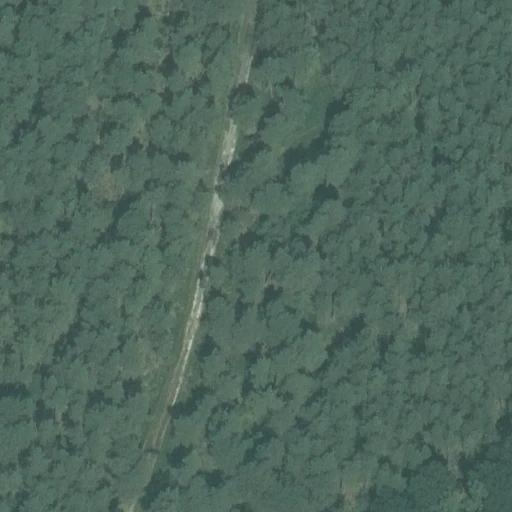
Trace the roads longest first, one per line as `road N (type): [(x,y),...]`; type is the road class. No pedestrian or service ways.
road 1 (track): [(0,264),(511,40)]
road 2 (track): [(256,0),(170,373),(123,511)]
road 3 (track): [(0,3),(103,217)]
